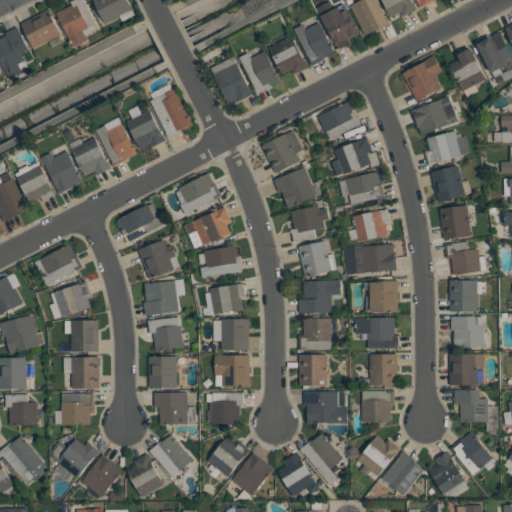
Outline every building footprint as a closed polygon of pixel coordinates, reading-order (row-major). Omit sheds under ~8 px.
[(88,41),(83,29),(95,24),(84,0),(79,0),(56,10),(72,48),(88,41)] [(132,10),(128,0),(94,0),(103,22),(132,10)] [(389,24),(377,0),(360,0),(350,5),(365,36),(389,24)] [(401,12),(404,17),(417,10),(411,0),(382,0),(391,17),(401,12)] [(359,35),(345,4),(321,15),(337,49),(351,43),(349,39),(359,35)] [(21,22),(33,48),(61,35),(50,9),(21,22)] [(303,24),(295,28),(311,64),(334,54),(320,22),(305,29),(303,24)] [(0,36),(0,60),(8,79),(22,73),(17,62),(24,59),(21,53),(28,50),(19,29),(0,36)] [(494,78),(511,69),(511,54),(501,31),(477,42),(494,78)] [(281,74),(292,70),(294,74),(307,68),(293,36),(269,46),(281,74)] [(450,63),(462,91),(486,80),(472,48),(457,54),(459,59),(450,63)] [(257,93),(280,82),(265,51),(250,57),(248,53),(240,57),(257,93)] [(252,94),(234,56),(211,67),(229,105),(252,94)] [(442,72),(435,56),(402,72),(416,100),(442,89),(435,75),(442,72)] [(192,125),(176,89),(151,100),(167,136),(192,125)] [(411,111),(421,135),(458,120),(448,95),(411,111)] [(361,126),(352,102),(319,114),(328,138),(361,126)] [(165,141),(150,109),(141,113),(137,106),(130,110),(133,118),(127,121),(140,148),(149,144),(151,148),(165,141)] [(511,115),(502,115),(501,133),(495,132),(495,141),(511,141),(511,115)] [(137,153),(120,118),(96,129),(114,164),(137,153)] [(302,149),(294,131),(262,144),(275,173),(301,162),(297,152),(302,149)] [(431,163),(470,155),(467,135),(457,137),(456,131),(426,137),(431,163)] [(71,147),(85,176),(95,171),(97,175),(110,168),(95,135),(71,147)] [(334,149),(338,160),(332,161),(336,176),(371,165),(368,153),(372,151),(368,138),(334,149)] [(511,146),(509,147),(510,161),(501,162),(501,173),(511,172),(511,146)] [(54,157),(52,152),(42,157),(59,193),(82,182),(68,150),(54,157)] [(54,193),(39,161),(15,172),(31,204),(54,193)] [(465,196),(457,165),(431,172),(439,202),(465,196)] [(316,197),(306,168),(276,178),(286,207),(316,197)] [(351,204),(384,197),(378,171),(339,180),(343,196),(349,194),(351,204)] [(185,213),(221,197),(210,173),(179,187),(186,202),(181,204),(185,213)] [(0,184),(0,211),(5,221),(29,209),(12,178),(0,184)] [(117,220),(129,243),(164,224),(152,202),(117,220)] [(445,240),(471,235),(466,204),(439,209),(445,240)] [(315,237),(314,229),(323,228),(322,220),(329,219),(327,205),(290,211),(295,241),(315,237)] [(230,235),(226,223),(230,222),(226,209),(185,222),(193,247),(230,235)] [(388,235),(385,223),(389,222),(387,209),(353,216),(356,229),(349,230),(351,242),(388,235)] [(139,248),(147,278),(178,269),(169,239),(139,248)] [(298,246),(305,277),(332,271),(325,240),(298,246)] [(35,261),(46,285),(81,268),(71,245),(35,261)] [(346,273),(396,271),(395,245),(346,246),(346,273)] [(202,276),(241,272),(238,246),(204,250),(206,267),(201,267),(202,276)] [(0,314),(22,304),(8,276),(0,280),(0,314)] [(179,311),(177,296),(185,295),(183,279),(144,284),(147,315),(179,311)] [(304,299),(299,299),(299,313),(332,313),(332,294),(340,294),(340,280),(303,281),(304,299)] [(478,311),(477,280),(449,280),(450,311),(478,311)] [(51,293),(54,303),(50,305),(55,319),(90,308),(87,296),(91,294),(87,281),(51,293)] [(398,281),(371,281),(370,312),(398,312),(398,281)] [(204,289),(207,315),(245,310),(242,285),(204,289)] [(1,322),(8,353),(45,345),(42,331),(36,332),(32,315),(1,322)] [(484,347),(484,316),(452,316),(453,348),(484,347)] [(154,350),(183,347),(180,317),(151,319),(154,350)] [(302,318),(302,350),(332,349),(332,332),(340,332),(340,317),(302,318)] [(356,333),(368,333),(368,348),(399,348),(399,335),(395,335),(395,317),(356,318),(356,333)] [(249,318),(214,319),(214,340),(221,340),(221,350),(249,350),(249,318)] [(99,351),(99,320),(65,320),(65,333),(71,333),(71,352),(99,351)] [(299,354),(300,386),(327,385),(327,354),(299,354)] [(398,354),(370,354),(371,385),(398,385),(398,354)] [(484,354),(450,354),(449,385),(477,385),(477,366),(484,366),(484,354)] [(250,386),(250,355),(217,355),(216,386),(250,386)] [(64,357),(64,387),(100,387),(100,356),(64,357)] [(177,356),(149,356),(149,388),(177,387),(177,356)] [(27,358),(0,357),(0,388),(27,389),(27,358)] [(460,422),(488,421),(487,398),(480,399),(480,389),(454,390),(454,404),(460,404),(460,422)] [(362,422),(391,422),(390,404),(395,404),(395,390),(362,391),(362,422)] [(347,422),(346,391),(306,392),(306,423),(347,422)] [(195,424),(195,406),(188,407),(187,392),(154,392),(155,407),(160,407),(160,424),(195,424)] [(61,393),(62,410),(55,411),(56,425),(90,424),(90,407),(94,407),(94,393),(61,393)] [(38,424),(37,400),(23,401),(22,394),(8,395),(9,425),(38,424)] [(212,423),(240,423),(239,400),(211,401),(212,423)] [(473,475),(493,458),(471,432),(451,449),(473,475)] [(341,460),(323,433),(302,446),(328,485),(338,479),(330,468),(341,460)] [(172,477),(192,460),(171,434),(150,450),(172,477)] [(1,450),(26,486),(48,471),(22,435),(1,450)] [(385,443),(376,436),(357,460),(379,476),(400,448),(388,438),(385,443)] [(67,449),(60,444),(50,457),(77,479),(100,451),(88,441),(85,445),(76,438),(67,449)] [(208,462),(228,477),(248,451),(239,443),(237,446),(226,438),(208,462)] [(382,478),(403,495),(425,469),(403,451),(382,478)] [(465,481),(448,451),(434,459),(437,464),(428,469),(443,494),(465,481)] [(283,460),(286,465),(278,470),(293,495),(315,482),(297,452),(283,460)] [(142,497),(164,484),(147,453),(134,460),(136,465),(127,471),(142,497)] [(232,479),(252,496),(273,470),(253,453),(232,479)] [(511,454),(503,467),(511,472),(511,454)] [(123,471),(103,455),(81,481),(101,497),(123,471)] [(0,491),(12,486),(0,458),(0,491)]
